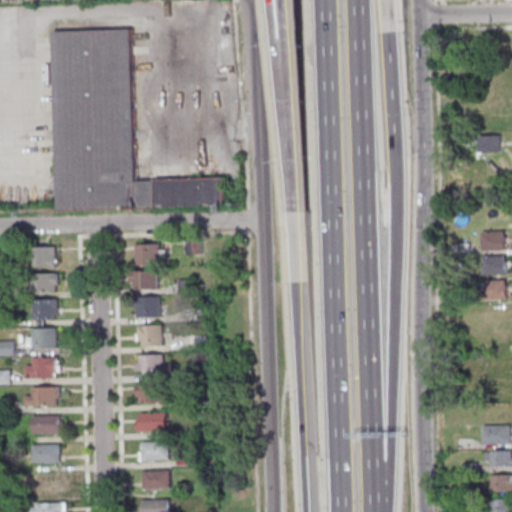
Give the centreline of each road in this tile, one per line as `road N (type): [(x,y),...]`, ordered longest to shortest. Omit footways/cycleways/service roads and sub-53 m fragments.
road 1 (primary): [(248,0),(270,511)]
road 2 (motorway): [(372,511),(354,0)]
road 3 (motorway): [(319,0),(336,511)]
road 4 (primary): [(421,371),(417,0)]
road 5 (motorway): [(299,212),(307,511)]
road 6 (motorway): [(380,511),(395,218)]
road 7 (residential): [(103,511),(95,225)]
road 8 (residential): [(261,220),(0,227)]
road 9 (motorway): [(395,218),(391,64)]
road 10 (primary): [(424,511),(421,371)]
